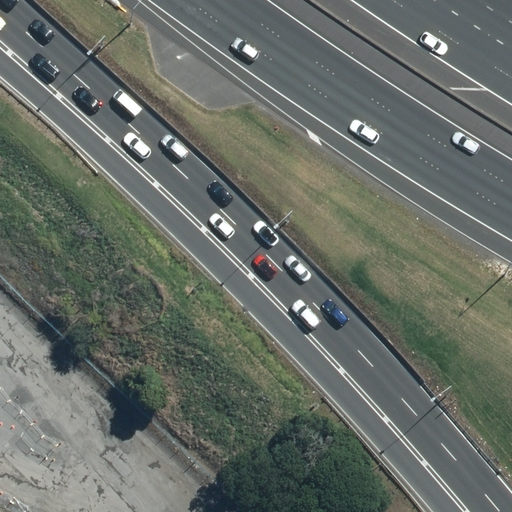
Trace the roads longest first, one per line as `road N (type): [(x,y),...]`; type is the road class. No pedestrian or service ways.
road 1 (motorway): [(476,511),(142,158),(0,24)]
road 2 (motorway): [(511,183),(232,0)]
road 3 (motorway): [(399,0),(511,73)]
